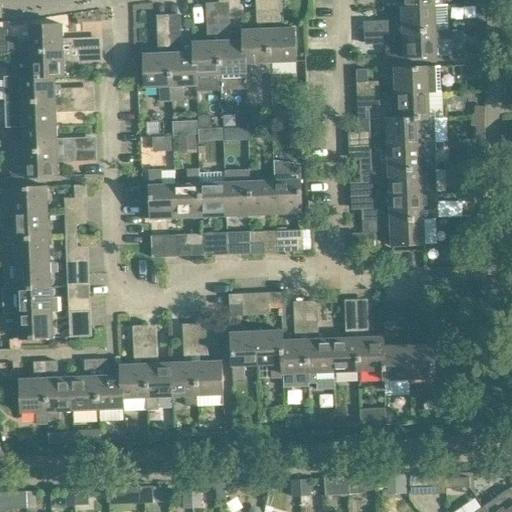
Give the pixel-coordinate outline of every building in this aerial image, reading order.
[(477,29),(488,28),(488,4),(477,4),(477,29)] [(403,32),(449,30),(448,5),(402,7),(403,32)] [(257,24),(269,23),(268,12),(257,13),(257,24)] [(268,12),(269,23),(280,23),(280,12),(268,12)] [(386,32),(403,32),(397,32),(397,20),(386,21),(386,32)] [(30,51),(64,50),(63,24),(29,26),(30,51)] [(208,36),(219,35),(219,24),(207,25),(208,36)] [(219,24),(219,35),(230,35),(230,24),(219,24)] [(270,62),(276,62),(296,61),(295,28),(268,29),(270,62)] [(478,53),(487,53),(488,28),(477,29),(478,53)] [(246,63),(270,62),(268,29),(243,30),(244,40),(244,64),(246,63)] [(438,56),(438,54),(450,54),(449,30),(403,32),(386,32),(386,38),(389,43),(389,58),(438,56)] [(158,48),(170,47),(169,36),(158,37),(158,48)] [(169,36),(170,47),(181,47),(181,36),(169,36)] [(69,50),(80,50),(80,38),(69,38),(69,50)] [(246,74),(246,63),(244,64),(244,40),(220,41),(221,75),(246,74)] [(197,76),(221,75),(220,41),(193,42),(194,52),(195,53),(196,76),(197,76)] [(54,76),(55,77),(65,76),(64,50),(30,51),(31,77),(54,76)] [(70,61),(81,61),(80,50),(69,50),(70,61)] [(198,85),(197,76),(196,76),(195,53),(194,52),(171,53),(173,100),(185,100),(184,86),(198,85)] [(162,101),(173,100),(171,53),(144,54),(145,87),(161,87),(162,101)] [(395,94),(441,92),(440,66),(428,67),(395,68),(395,94)] [(357,69),(357,82),(368,81),(368,69),(357,69)] [(56,101),(55,77),(54,76),(31,77),(31,78),(22,78),(22,90),(10,90),(10,102),(23,102),(56,101)] [(61,100),(72,100),(72,88),(61,89),(61,100)] [(430,117),(429,93),(441,92),(395,94),(396,118),(396,120),(420,119),(420,117),(430,117)] [(72,100),(61,100),(62,112),(73,111),(72,100)] [(23,126),(57,125),(56,101),(23,102),(23,126)] [(359,120),(370,120),(369,108),(358,109),(359,120)] [(420,120),(420,119),(396,120),(396,118),(386,118),(387,144),(436,143),(435,119),(420,120)] [(370,120),(359,120),(359,132),(370,131),(370,120)] [(251,122),(251,136),(264,136),(264,122),(251,122)] [(11,152),(58,150),(57,125),(23,126),(24,140),(10,140),(11,152)] [(182,150),(197,148),(196,134),(181,135),(182,150)] [(63,150),(74,150),(74,138),(63,139),(63,150)] [(484,141),(475,140),(474,166),(484,166),(484,141)] [(389,170),(422,168),(437,168),(436,143),(387,144),(389,170)] [(25,177),(59,176),(58,150),(11,152),(11,163),(25,163),(25,177)] [(74,150),(63,150),(64,162),(75,161),(74,150)] [(361,171),(372,171),(371,159),(360,160),(361,171)] [(202,217),(201,171),(200,171),(200,168),(189,168),(189,184),(176,184),(177,218),(202,217)] [(390,195),(423,193),(422,168),(389,170),(390,195)] [(250,181),(249,181),(248,169),(225,170),(227,216),(251,215),(250,181)] [(177,218),(176,184),(175,170),(149,172),(151,219),(177,218)] [(202,217),(227,216),(225,170),(201,171),(202,217)] [(372,171),(361,171),(361,183),(372,182),(372,171)] [(275,180),(276,214),(302,213),(301,179),(275,180)] [(251,215),(276,214),(275,180),(250,181),(251,215)] [(75,198),(86,197),(86,184),(74,185),(75,198)] [(15,213),(48,212),(47,186),(1,188),(2,213),(15,213)] [(391,219),(424,218),(423,193),(390,195),(391,219)] [(363,221),(374,220),(373,209),(362,209),(363,221)] [(3,239),(49,237),(48,212),(15,213),(16,227),(3,227),(3,239)] [(392,246),(425,244),(437,244),(436,218),(424,218),(391,219),(392,246)] [(374,220),(363,221),(363,232),(374,232),(374,220)] [(66,236),(77,236),(77,224),(66,225),(66,236)] [(304,251),(303,240),(302,229),(290,230),(291,240),(291,251),(304,251)] [(252,232),(253,243),(264,242),(264,231),(252,232)] [(241,243),(253,243),(252,232),(240,232),(241,243)] [(202,234),(203,245),(214,244),(214,233),(202,234)] [(191,245),(203,245),(202,234),(191,234),(191,245)] [(77,236),(66,236),(67,248),(78,248),(77,236)] [(17,263),(50,261),(49,237),(3,239),(4,263),(17,262),(17,263)] [(152,257),(165,257),(164,245),(151,246),(152,257)] [(18,288),(51,286),(50,261),(17,263),(18,288)] [(68,286),(79,286),(79,274),(68,275),(68,286)] [(19,312),(52,311),(51,286),(18,288),(19,312)] [(79,286),(68,286),(69,297),(80,297),(79,286)] [(281,292),(269,292),(269,304),(282,303),(281,292)] [(230,316),(243,316),(242,294),(229,294),(230,316)] [(432,306),(420,307),(420,318),(433,317),(432,306)] [(394,319),(393,308),(381,308),(381,319),(394,319)] [(52,311),(19,312),(20,339),(53,338),(52,311)] [(357,321),(358,332),(369,332),(369,320),(357,321)] [(346,332),(358,332),(357,321),(346,321),(346,332)] [(307,334),(318,333),(318,322),(307,323),(307,334)] [(295,334),(307,334),(307,323),(295,323),(295,334)] [(92,336),(91,328),(91,324),(80,324),(81,336),(92,336)] [(281,340),(284,340),(283,330),(256,331),(258,365),(259,365),(259,378),(283,377),(282,374),(282,375),(281,364),(282,364),(281,340)] [(245,365),(258,365),(256,331),(231,333),(232,366),(234,366),(234,380),(246,379),(245,365)] [(383,346),(384,346),(384,336),(356,337),(358,371),(383,370),(383,346)] [(335,372),(358,371),(356,337),(331,338),(333,384),(335,384),(335,372)] [(318,385),(333,384),(331,338),(306,339),(308,385),(310,385),(309,373),(318,373),(318,385)] [(285,386),(308,385),(306,339),(284,340),(281,340),(282,364),(281,364),(282,375),(282,374),(283,377),(285,377),(285,386)] [(407,345),(408,379),(435,378),(434,344),(407,345)] [(185,357),(196,356),(196,345),(184,346),(185,357)] [(196,345),(196,356),(208,356),(207,345),(196,345)] [(385,380),(408,379),(407,345),(384,346),(383,346),(383,370),(385,370),(385,380)] [(134,359),(146,358),(146,347),(134,348),(134,359)] [(146,347),(146,358),(158,358),(157,347),(146,347)] [(86,371),(97,370),(97,359),(85,359),(86,371)] [(97,359),(97,370),(108,370),(108,359),(97,359)] [(34,373),(46,373),(46,361),(34,362),(34,373)] [(46,361),(46,373),(58,372),(57,361),(46,361)] [(197,395),(223,394),(222,361),(196,362),(197,395)] [(172,396),(197,395),(196,362),(171,363),(172,396)] [(158,397),(172,396),(171,363),(146,364),(148,410),(158,409),(158,397)] [(125,411),(148,410),(146,364),(120,365),(121,375),(123,399),(124,398),(124,408),(125,411)] [(98,409),(124,408),(124,398),(123,399),(121,375),(96,376),(98,409)] [(72,410),(98,409),(96,376),(71,377),(72,410)] [(47,411),(72,410),(71,377),(46,378),(47,411)] [(47,424),(47,411),(46,378),(20,379),(22,413),(35,412),(36,424),(47,424)] [(379,410),(361,411),(361,421),(379,420),(379,410)] [(377,489),(387,488),(387,476),(376,476),(377,489)] [(340,478),(330,478),(331,495),(341,495),(349,494),(348,477),(340,478)] [(349,494),(358,494),(357,477),(348,477),(349,494)] [(458,478),(458,488),(470,487),(470,477),(458,478)] [(446,488),(458,488),(458,478),(446,478),(446,488)] [(293,497),(301,496),(301,479),(292,480),(293,497)] [(301,496),(310,496),(309,479),(301,479),(301,496)] [(217,500),(226,500),(225,483),(216,483),(217,500)] [(128,503),(145,502),(144,486),(127,487),(128,503)] [(145,502),(153,502),(153,486),(144,486),(145,502)] [(487,511),(511,511),(511,489),(511,488),(484,507),(487,511)] [(66,505),(75,505),(74,489),(66,489),(66,505)] [(75,505),(84,504),(83,489),(74,489),(75,505)] [(18,507),(27,506),(26,491),(0,492),(0,511),(5,511),(7,510),(10,509),(12,508),(18,507)] [(27,506),(36,506),(35,491),(26,491),(27,506)] [(184,508),(193,508),(193,491),(184,492),(184,508)] [(193,508),(202,507),(202,491),(193,491),(193,508)]
